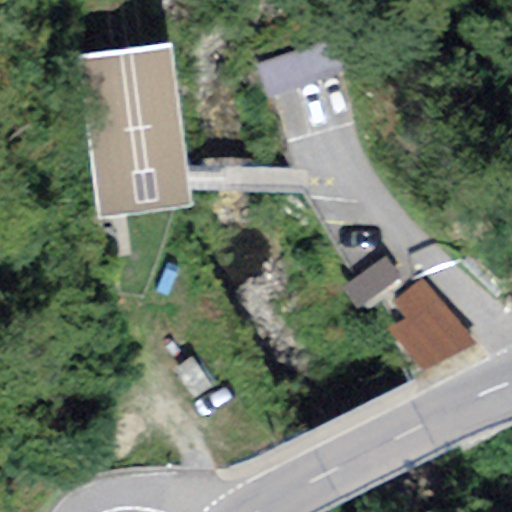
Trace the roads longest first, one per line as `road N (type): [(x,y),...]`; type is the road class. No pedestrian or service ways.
road 1 (secondary): [(511,383),(259,511)]
road 2 (track): [(185,180),(351,187)]
